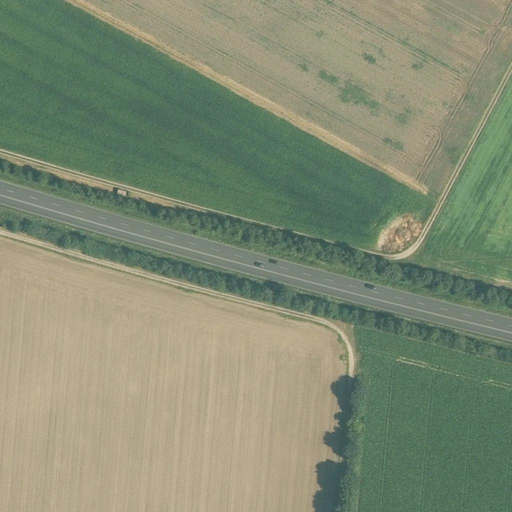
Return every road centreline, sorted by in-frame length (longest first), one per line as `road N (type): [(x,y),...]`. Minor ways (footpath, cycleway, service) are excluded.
road 1 (track): [(0,150),(401,258),(418,248),(511,69)]
road 2 (trunk): [(0,192),(511,329)]
road 3 (track): [(344,503),(350,350),(342,333),(0,233)]
